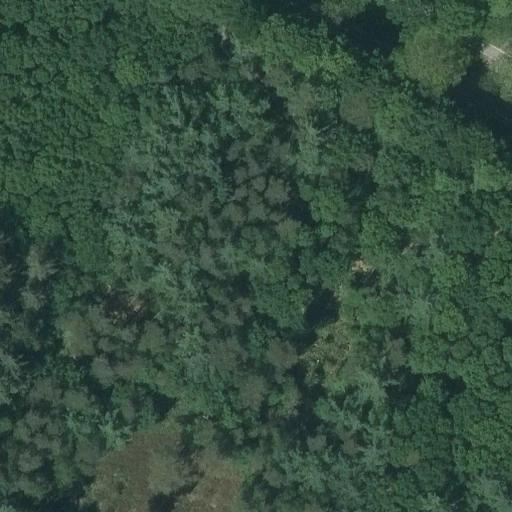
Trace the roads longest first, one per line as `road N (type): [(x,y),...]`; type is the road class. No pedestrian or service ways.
road 1 (track): [(72,242),(429,427),(511,363)]
road 2 (primary): [(511,148),(271,0)]
